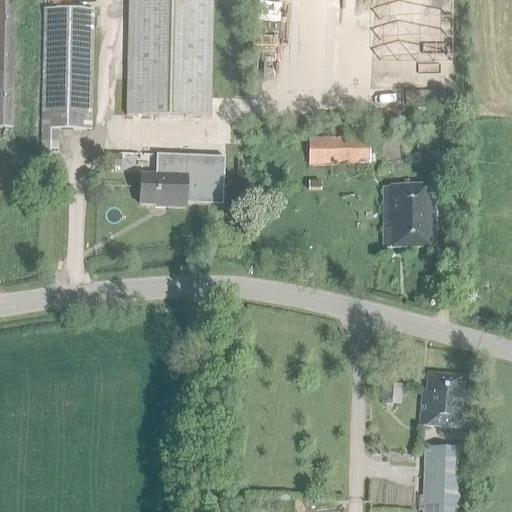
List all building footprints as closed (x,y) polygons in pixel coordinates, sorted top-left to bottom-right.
[(0,0),(0,129),(10,130),(10,0),(0,0)] [(125,0),(124,117),(207,118),(209,0),(125,0)] [(450,0),(378,0),(378,63),(450,63),(450,0)] [(39,153),(56,153),(57,132),(88,133),(90,12),(42,11),(39,153)] [(449,130),(431,131),(433,149),(450,148),(449,130)] [(306,162),(366,163),(366,139),(306,138),(306,162)] [(235,144),(213,144),(214,154),(236,154),(235,144)] [(185,167),(173,167),(172,177),(138,175),(137,207),(152,207),(152,209),(184,211),(186,177),(209,178),(210,154),(186,152),(185,167)] [(319,183),(307,184),(307,193),(319,193),(319,183)] [(378,249),(427,250),(428,188),(378,188),(378,249)] [(419,427),(462,431),(465,397),(461,397),(463,380),(428,376),(426,394),(422,393),(419,427)] [(458,511),(460,479),(422,478),(420,511),(458,511)]
